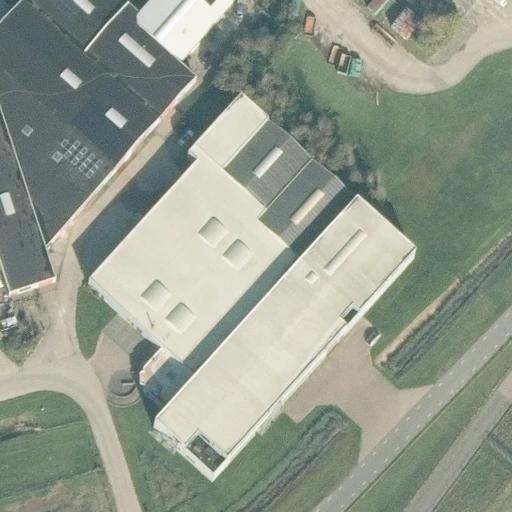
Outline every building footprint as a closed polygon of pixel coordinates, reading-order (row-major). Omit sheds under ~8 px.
[(114,0),(28,0),(23,6),(84,60),(85,59),(127,11),(114,0)] [(149,44),(178,70),(239,0),(155,0),(138,21),(131,29),(149,44)] [(23,6),(0,31),(0,117),(19,175),(22,186),(39,168),(70,133),(114,84),(85,59),(84,60),(23,6)] [(127,11),(85,59),(114,84),(149,44),(131,29),(138,21),(127,11)] [(149,44),(114,84),(159,124),(195,85),(178,70),(149,44)] [(114,84),(70,133),(72,135),(116,173),(159,124),(114,84)] [(413,261),(239,102),(186,161),(195,169),(88,288),(160,354),(142,374),(143,394),(166,415),(153,430),(211,483),(413,261)] [(0,181),(19,175),(0,117),(0,181)] [(70,133),(39,168),(85,209),(116,173),(72,135),(70,133)] [(39,168),(22,186),(23,187),(45,254),(85,209),(39,168)] [(19,175),(0,181),(0,272),(9,301),(55,286),(45,254),(23,187),(22,186),(19,175)]
